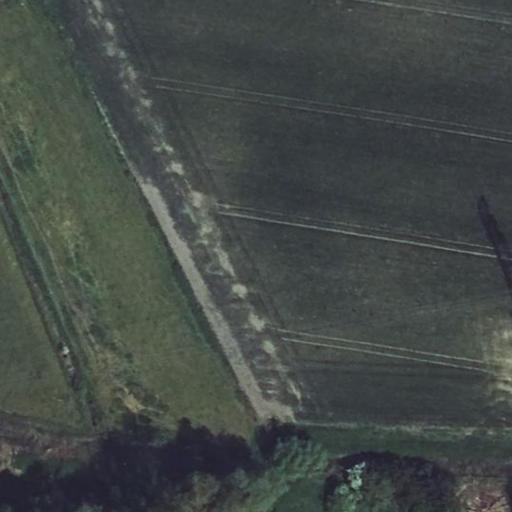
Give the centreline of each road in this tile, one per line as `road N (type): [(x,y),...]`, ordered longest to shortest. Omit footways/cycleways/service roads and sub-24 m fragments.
road 1 (track): [(511,441),(252,430)]
road 2 (track): [(278,511),(237,382)]
